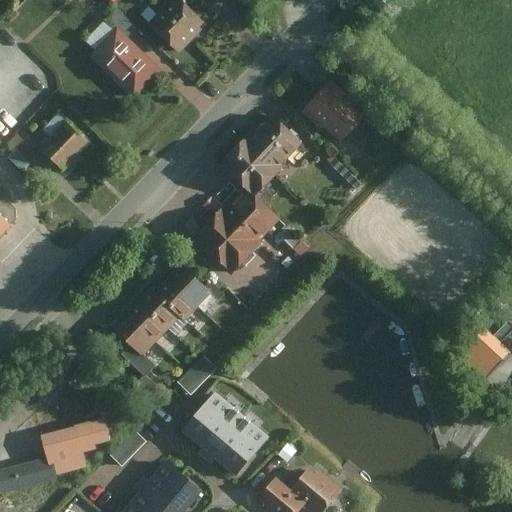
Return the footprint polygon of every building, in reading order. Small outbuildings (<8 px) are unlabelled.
[(155,10),(162,18),(151,28),(174,53),(205,24),(182,0),(172,10),(164,2),(155,10)] [(137,29),(117,10),(106,20),(127,40),(137,29)] [(115,32),(89,58),(134,102),(160,76),(115,32)] [(365,117),(331,85),(301,116),(336,148),(365,117)] [(269,119),(218,169),(249,200),(300,150),(269,119)] [(91,148),(67,124),(39,152),(63,176),(91,148)] [(16,135),(8,144),(30,166),(39,157),(16,135)] [(191,249),(225,283),(278,228),(243,195),(191,249)] [(0,240),(12,229),(0,216),(0,240)] [(210,292),(196,280),(175,304),(189,316),(210,292)] [(154,288),(108,333),(138,362),(183,317),(154,288)] [(178,380),(191,393),(218,367),(205,354),(178,380)] [(215,394),(186,430),(239,474),(268,440),(215,394)] [(0,473),(0,495),(56,482),(55,477),(87,469),(84,457),(114,450),(108,423),(39,439),(45,460),(43,460),(43,462),(0,473)] [(123,464),(147,440),(136,429),(112,453),(123,464)] [(169,464),(126,511),(183,511),(201,492),(169,464)] [(316,511),(323,511),(338,494),(308,470),(291,491),(305,502),(316,511)] [(291,491),(277,480),(258,503),(269,511),(296,511),(305,502),(291,491)]
